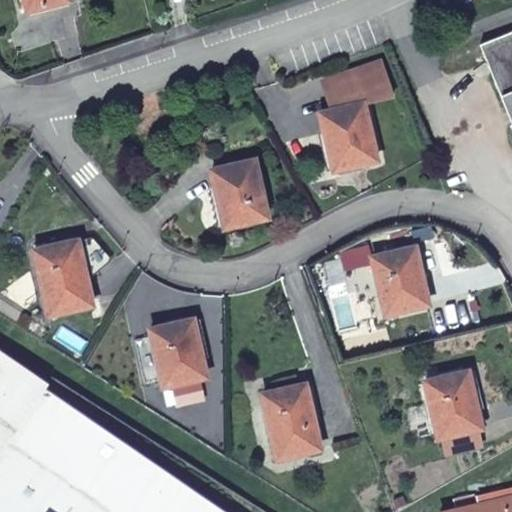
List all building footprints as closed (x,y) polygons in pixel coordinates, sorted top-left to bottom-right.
[(66,0),(23,0),(26,13),(67,2),(66,0)] [(511,28),(479,42),(511,123),(511,28)] [(340,106),(318,110),(332,168),(376,159),(365,107),(392,101),(385,65),(333,75),(340,106)] [(253,158),(210,167),(222,224),(266,214),(253,158)] [(78,238),(34,247),(50,312),(93,302),(78,238)] [(415,245),(372,254),(385,311),(429,301),(415,245)] [(193,316),(150,326),(164,382),(206,373),(193,316)] [(0,511),(228,511),(45,385),(49,380),(0,345),(0,511)] [(425,377),(440,435),(481,424),(468,368),(425,377)] [(318,445),(304,381),(262,389),(277,454),(318,445)] [(430,431),(418,386),(400,390),(412,435),(430,431)] [(511,511),(511,493),(478,502),(480,511),(511,511)] [(480,511),(478,502),(459,507),(459,511),(480,511)]
